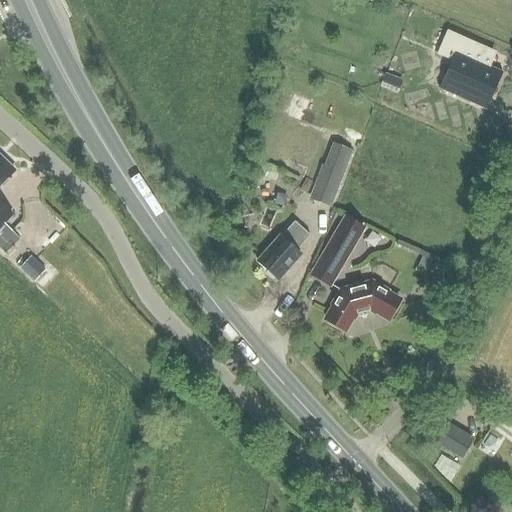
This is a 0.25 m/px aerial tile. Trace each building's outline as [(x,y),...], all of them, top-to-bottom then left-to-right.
[(438,88),(486,110),(502,73),(471,59),(477,45),(446,31),(436,55),(450,61),(438,88)] [(333,143),(324,166),(322,165),(309,199),(331,207),(353,151),(333,143)] [(0,156),(0,228),(5,223),(14,214),(0,201),(0,183),(13,169),(0,156)] [(365,228),(344,215),(309,275),(330,288),(365,228)] [(272,280),(274,279),(277,281),(300,256),(296,252),(310,237),(294,223),(281,238),(257,263),(267,272),(266,275),(272,280)] [(46,270),(31,255),(19,267),(34,282),(46,270)] [(354,321),(357,316),(370,312),(375,315),(376,313),(390,320),(400,303),(386,295),(388,292),(372,283),(340,291),(331,307),(334,309),(326,322),(344,332),(351,319),(354,321)] [(473,439),(441,420),(427,443),(437,449),(439,446),(461,459),(473,439)]
